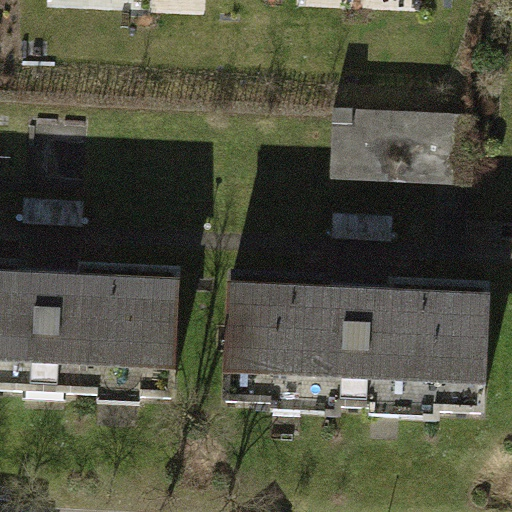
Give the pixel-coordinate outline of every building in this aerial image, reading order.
[(481,120),(337,113),(334,183),(442,188),(440,233),(476,235),(481,120)] [(96,205),(24,202),(23,230),(95,233),(96,205)] [(408,216),(334,213),(333,242),(406,246),(408,216)] [(187,278),(0,269),(0,402),(181,411),(187,278)] [(502,297),(241,285),(235,410),(496,422),(502,297)]
